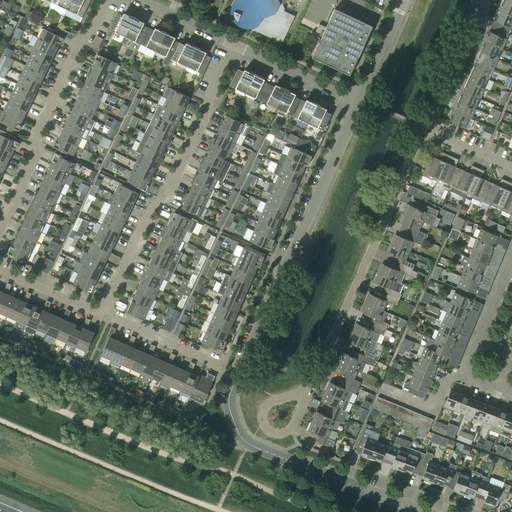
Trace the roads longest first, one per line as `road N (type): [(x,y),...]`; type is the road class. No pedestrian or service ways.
road 1 (tertiary): [(427,511),(246,442),(229,406),(355,101)]
road 2 (residential): [(103,308),(149,208),(167,195),(234,46)]
road 3 (residential): [(425,129),(304,398)]
road 4 (residential): [(0,228),(33,157),(34,132),(104,0)]
road 5 (residential): [(481,0),(425,129)]
road 6 (residential): [(355,101),(234,46)]
road 7 (residential): [(220,367),(103,308)]
road 8 (residential): [(304,398),(295,422),(275,438),(260,429),(264,409),(291,396)]
